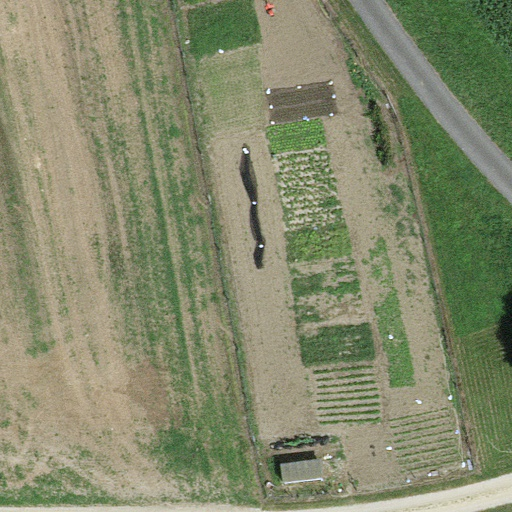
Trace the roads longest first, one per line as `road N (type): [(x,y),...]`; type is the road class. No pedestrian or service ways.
road 1 (track): [(511,183),(445,122),(366,0)]
road 2 (track): [(511,487),(372,511)]
